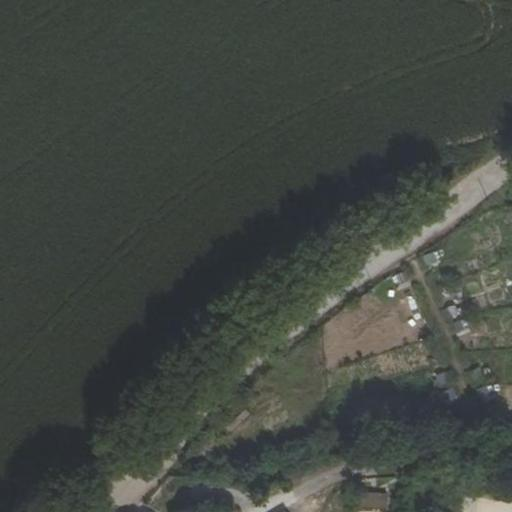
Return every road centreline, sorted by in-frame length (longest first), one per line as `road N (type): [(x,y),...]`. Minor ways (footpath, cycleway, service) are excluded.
road 1 (unclassified): [(511,172),(316,303),(98,511)]
road 2 (unknown): [(282,511),(392,469),(511,453)]
